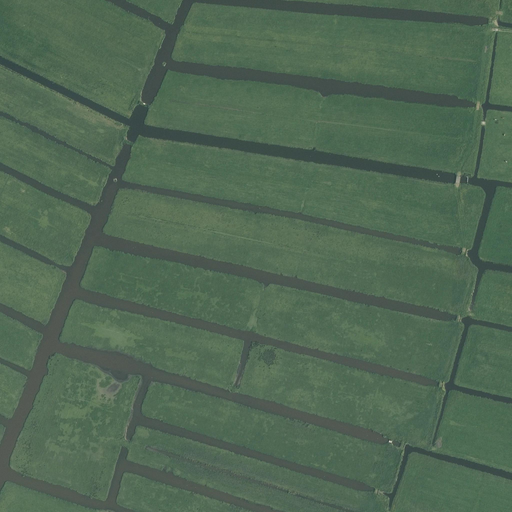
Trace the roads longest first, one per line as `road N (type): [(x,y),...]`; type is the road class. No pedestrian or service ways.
road 1 (track): [(462,312),(457,186),(477,122),(485,123)]
road 2 (track): [(382,511),(376,495),(390,490),(404,439),(511,470)]
road 3 (track): [(424,446),(462,312),(475,315)]
road 4 (track): [(477,122),(488,0)]
